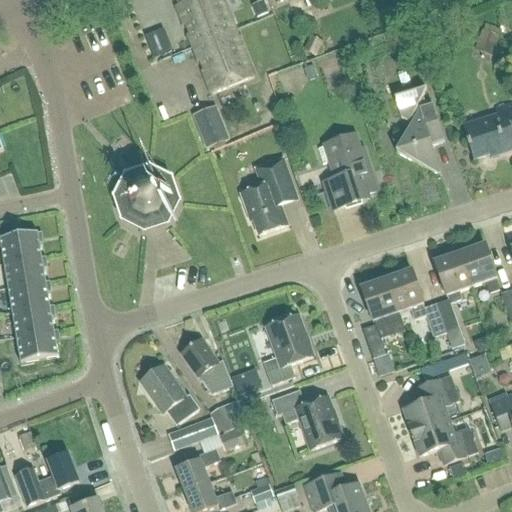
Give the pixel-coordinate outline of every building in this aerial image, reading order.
[(176,0),(180,8),(177,9),(185,28),(188,27),(192,36),(189,38),(199,64),(203,63),(206,72),(203,74),(213,98),(254,81),(221,0),(176,0)] [(426,92),(395,101),(401,121),(411,126),(396,156),(441,179),(431,148),(444,144),(432,107),(431,107),(430,103),(424,105),(422,99),(426,92)] [(194,119),(207,152),(240,139),(227,106),(194,119)] [(499,121),(466,132),(475,162),(500,154),(501,157),(511,153),(511,106),(496,112),(499,121)] [(317,151),(322,168),(331,165),(336,182),(324,186),(333,213),(357,206),(356,201),(376,195),(363,153),(359,154),(355,139),(317,151)] [(241,198),(251,225),(254,224),(259,239),(288,229),(281,210),(298,204),(284,163),(256,172),(262,190),(241,198)] [(131,215),(134,219),(136,217),(144,221),(144,224),(149,224),(149,221),(156,217),(158,220),(162,217),(159,215),(164,207),(168,206),(167,202),(164,202),(161,194),(164,192),(160,188),(158,190),(150,187),(150,183),(145,183),(145,187),(138,190),(136,187),(132,190),(134,193),(130,200),(127,200),(127,204),(131,204),(134,214),(131,215)] [(41,235),(0,242),(0,243),(4,268),(42,261),(39,247),(43,246),(41,235)] [(460,256),(472,291),(485,286),(489,298),(501,293),(497,283),(498,283),(485,247),(460,256)] [(472,291),(460,256),(434,266),(448,305),(437,308),(447,337),(446,337),(452,353),(464,348),(450,307),(462,303),(459,295),(472,291)] [(4,268),(8,292),(46,286),(46,285),(44,272),(48,271),(46,260),(42,261),(4,268)] [(447,337),(437,308),(425,313),(411,275),(387,283),(398,316),(410,312),(415,323),(426,319),(434,342),(446,337),(447,337)] [(373,325),(398,316),(387,283),(361,292),(373,325)] [(46,286),(8,292),(12,316),(50,310),(48,296),(52,295),(50,284),(46,285),(46,286)] [(511,293),(501,297),(511,327),(511,326),(511,293)] [(12,316),(16,340),(54,334),(54,333),(52,321),(56,320),(54,309),(50,310),(12,316)] [(264,367),(273,392),(296,384),(291,369),(313,361),(298,319),(266,331),(278,361),(264,367)] [(362,333),(373,363),(386,358),(376,328),(362,333)] [(54,334),(16,340),(21,366),(58,360),(56,344),(60,344),(58,333),(54,333),(54,334)] [(201,342),(181,357),(202,387),(203,386),(212,399),(233,390),(223,364),(219,367),(201,342)] [(166,416),(176,430),(200,414),(189,399),(186,401),(164,370),(140,387),(163,419),(166,416)] [(403,414),(412,438),(450,425),(445,411),(460,405),(451,380),(417,392),(422,407),(403,414)] [(300,423),(311,454),(343,442),(328,401),(306,409),(300,394),(272,404),(278,420),(282,418),(286,428),(300,423)] [(511,399),(491,408),(502,435),(511,431),(511,399)] [(192,428),(199,444),(219,436),(213,420),(192,428)] [(450,425),(412,438),(420,461),(439,454),(445,469),(479,457),(470,431),(454,437),(450,425)] [(220,440),(225,453),(248,444),(243,432),(220,440)] [(176,473),(185,496),(210,486),(206,474),(221,466),(216,453),(199,460),(200,463),(176,473)] [(48,465),(54,480),(39,485),(35,473),(15,480),(27,511),(62,497),(60,492),(80,485),(69,457),(48,465)] [(0,511),(12,511),(14,511),(10,501),(17,499),(6,470),(0,471),(0,511)] [(323,511),(335,508),(336,511),(368,511),(359,488),(335,496),(330,481),(309,488),(318,511),(323,511)] [(210,486),(185,496),(191,511),(214,511),(218,511),(225,511),(237,507),(232,495),(215,500),(210,486)] [(269,488),(251,495),(256,506),(273,500),(269,488)] [(273,500),(256,506),(257,511),(276,511),(277,511),(273,500)] [(101,511),(98,503),(73,511),(71,511),(68,504),(46,511),(101,511)]
